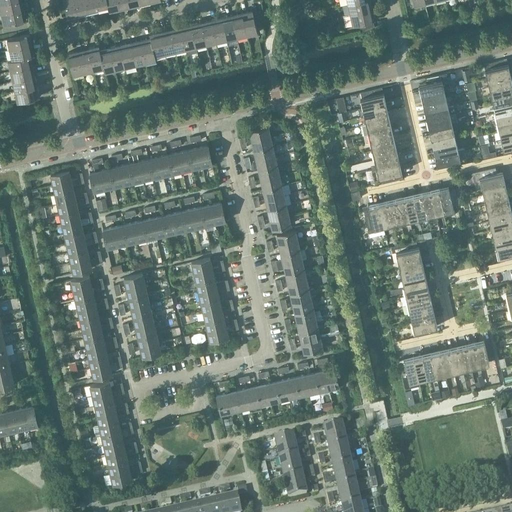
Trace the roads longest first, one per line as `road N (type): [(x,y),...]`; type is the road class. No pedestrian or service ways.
road 1 (residential): [(192,374),(266,353),(221,111)]
road 2 (tertiary): [(221,111),(402,70)]
road 3 (residential): [(47,40),(205,3)]
road 4 (tertiary): [(71,145),(221,111)]
